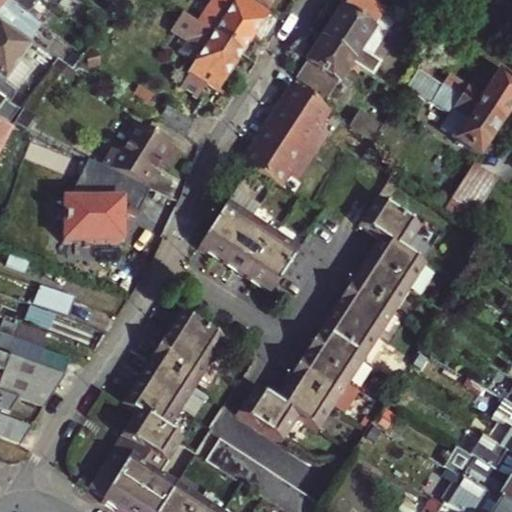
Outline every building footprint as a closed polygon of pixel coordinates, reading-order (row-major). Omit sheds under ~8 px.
[(23,24),(29,16),(5,0),(0,0),(0,22),(4,26),(11,16),(23,24)] [(33,7),(38,0),(5,0),(29,16),(41,25),(47,17),(33,7)] [(112,0),(102,14),(108,18),(121,0),(120,0),(112,0)] [(259,26),(258,25),(265,15),(241,0),(214,0),(197,26),(240,54),(259,26)] [(250,0),(265,10),(272,0),(250,0)] [(369,33),(368,32),(378,19),(363,10),(369,1),(367,0),(347,0),(319,43),(354,65),(357,60),(353,57),(369,33)] [(457,8),(456,7),(444,0),(415,0),(448,22),(457,8)] [(485,27),(496,10),(480,0),(466,0),(459,11),(485,27)] [(378,19),(383,10),(369,1),(363,10),(378,19)] [(221,83),(240,54),(197,26),(187,19),(181,28),(188,33),(183,41),(201,53),(193,65),(195,65),(179,88),(197,99),(205,86),(215,92),(221,83)] [(11,88),(3,83),(29,47),(0,27),(0,100),(1,102),(4,98),(20,108),(29,93),(15,85),(14,84),(11,88)] [(394,105),(401,96),(354,65),(319,43),(305,65),(296,79),(326,98),(334,85),(335,85),(346,68),(350,71),(351,77),(394,105)] [(29,93),(35,84),(22,76),(15,85),(29,93)] [(439,88),(451,95),(458,84),(447,76),(439,88)] [(451,95),(498,126),(511,102),(511,87),(496,77),(482,100),(458,84),(451,95)] [(456,140),(479,155),(498,126),(451,95),(439,88),(432,98),(452,111),(443,126),(459,136),(456,140)] [(325,111),(290,89),(241,169),(277,189),(287,173),(295,179),(309,155),(324,132),(315,127),(325,111)] [(185,139),(193,126),(167,108),(158,121),(185,139)] [(371,142),(381,127),(357,113),(349,126),(348,128),(371,142)] [(158,167),(165,172),(176,156),(133,129),(115,157),(111,154),(101,170),(143,190),(158,167)] [(448,203),(471,218),(496,181),(498,178),(474,162),(448,203)] [(123,247),(124,213),(136,217),(147,193),(84,163),(60,199),(59,247),(123,247)] [(382,242),(401,255),(417,230),(372,201),(355,226),(376,240),(377,239),(382,242)] [(466,227),(471,218),(448,203),(442,212),(466,227)] [(221,266),(224,261),(250,221),(226,205),(199,248),(197,250),(221,266)] [(246,279),(247,276),(274,237),(250,221),(224,261),(221,266),(231,272),(244,281),(246,279)] [(268,297),(270,294),(298,252),(274,237),(247,276),(246,279),(244,281),(254,287),(268,297)] [(406,291),(421,268),(401,255),(382,242),(377,239),(376,240),(370,249),(362,263),(365,265),(406,291)] [(350,287),(392,314),(406,291),(365,265),(362,263),(356,270),(347,285),(350,287)] [(377,338),(392,314),(350,287),(347,285),(338,299),(332,308),(338,312),(377,338)] [(66,320),(73,302),(38,289),(32,307),(66,320)] [(19,323),(45,332),(51,319),(24,308),(19,323)] [(361,362),(377,338),(338,312),(332,308),(317,332),(320,334),(322,336),(361,362)] [(206,365),(220,342),(178,315),(175,314),(165,330),(160,337),(163,339),(164,340),(206,365)] [(40,348),(44,335),(18,325),(13,338),(40,348)] [(346,386),(361,362),(322,336),(320,334),(317,332),(310,342),(301,357),(304,359),(306,360),(346,386)] [(191,389),(206,365),(164,340),(163,339),(160,337),(155,346),(146,361),(148,363),(191,389)] [(7,354),(34,363),(39,350),(13,340),(7,354)] [(53,391),(63,377),(6,356),(0,372),(53,391)] [(356,393),(346,386),(306,360),(304,359),(301,357),(296,366),(286,380),(289,383),(331,410),(341,417),(356,393)] [(177,412),(191,389),(148,363),(146,361),(137,375),(132,383),(135,385),(177,412)] [(0,394),(17,401),(41,410),(53,391),(0,372),(0,394)] [(316,433),(331,410),(289,383),(286,380),(277,394),(271,403),(271,404),(276,408),(296,421),(316,433)] [(163,434),(177,412),(135,385),(132,383),(127,391),(118,406),(121,408),(132,415),(163,434)] [(235,417),(280,445),(296,421),(276,408),(271,404),(271,403),(252,391),(235,417)] [(0,411),(8,414),(17,401),(0,394),(0,411)] [(511,432),(511,409),(501,402),(493,413),(511,424),(511,428),(510,432),(511,432)] [(510,432),(511,428),(511,424),(493,413),(490,419),(507,430),(510,432)] [(157,511),(173,486),(158,477),(178,443),(163,434),(132,415),(118,438),(126,443),(115,460),(107,455),(87,489),(102,500),(100,503),(114,511),(157,511)] [(0,440),(18,447),(30,429),(0,417),(0,440)] [(511,459),(511,432),(510,432),(507,430),(495,449),(511,459)] [(107,455),(115,460),(126,443),(118,438),(107,455)] [(201,463),(215,471),(230,447),(217,439),(201,463)] [(511,486),(511,459),(495,449),(480,439),(474,447),(468,458),(471,460),(511,486)] [(460,453),(468,458),(474,447),(467,443),(460,453)] [(215,471),(228,479),(243,455),(230,447),(215,471)] [(238,485),(241,488),(256,463),(243,455),(228,479),(238,485)] [(510,511),(511,511),(511,486),(471,460),(459,480),(460,481),(510,511)] [(241,488),(253,495),(268,471),(256,463),(241,488)] [(260,500),(266,504),(281,479),(268,471),(253,495),(260,500)] [(266,504),(279,511),(294,487),(281,479),(266,504)] [(510,511),(460,481),(445,506),(453,511),(510,511)] [(190,511),(197,501),(173,486),(157,511),(190,511)] [(279,511),(296,511),(307,495),(294,487),(279,511)] [(296,511),(314,511),(320,503),(307,495),(296,511)] [(396,511),(398,511),(414,511),(416,509),(404,500),(396,511)] [(213,511),(197,501),(190,511),(213,511)]
